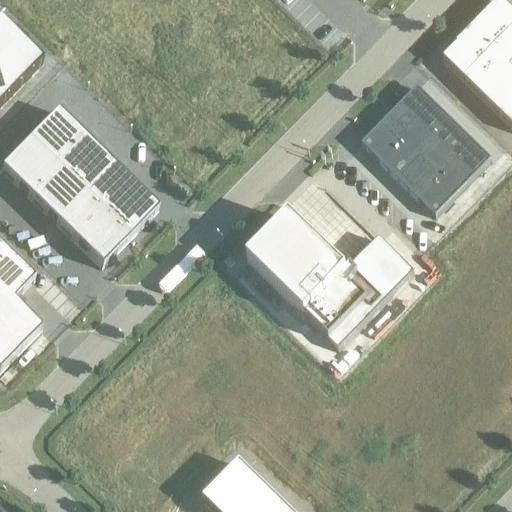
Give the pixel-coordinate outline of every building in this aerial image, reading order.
[(511,131),(511,18),(500,6),(443,64),(511,131)] [(0,110),(41,68),(0,27),(0,110)] [(491,165),(417,92),(361,149),(435,222),(491,165)] [(57,115),(28,145),(57,173),(86,144),(57,115)] [(489,160),(499,154),(489,139),(480,145),(489,160)] [(86,144),(57,173),(86,201),(114,172),(86,144)] [(28,145),(0,173),(0,174),(29,202),(57,173),(28,145)] [(114,172),(86,201),(129,243),(158,214),(114,172)] [(57,173),(29,202),(57,230),(86,201),(57,173)] [(86,201),(57,230),(101,273),(129,243),(86,201)] [(289,223),(247,266),(338,355),(414,278),(380,244),(346,279),(289,223)] [(0,251),(0,376),(41,334),(13,306),(34,284),(0,251)] [(511,253),(494,272),(511,288),(511,253)] [(441,311),(368,386),(466,482),(511,435),(511,421),(472,383),(492,362),(441,311)] [(241,468),(204,506),(210,511),(281,511),(284,510),(241,468)]
